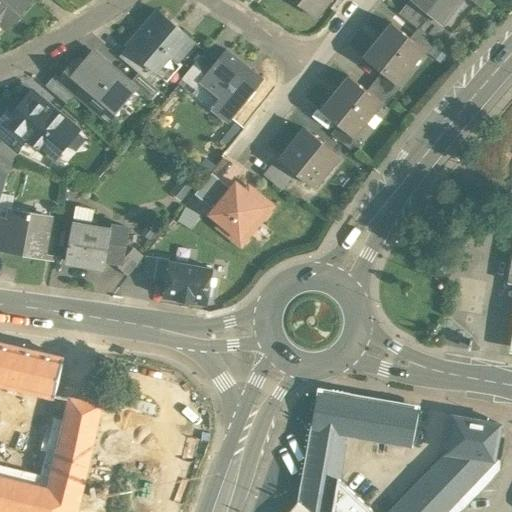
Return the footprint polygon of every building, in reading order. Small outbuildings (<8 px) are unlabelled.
[(30,0),(0,0),(0,25),(5,30),(30,0)] [(291,0),(314,18),(329,1),(330,1),(330,0),(291,0)] [(462,0),(409,0),(409,1),(429,17),(441,27),(462,0)] [(494,5),(487,0),(469,0),(486,14),(494,5)] [(429,17),(409,1),(398,15),(416,30),(418,31),(429,17)] [(157,11),(126,47),(152,71),(162,79),(163,77),(162,76),(174,62),(175,63),(193,43),(157,11)] [(409,39),(390,24),(362,58),(381,73),(397,86),(397,85),(424,52),(425,52),(409,39)] [(418,31),(416,30),(409,39),(425,52),(424,52),(427,55),(436,45),(418,31)] [(152,71),(126,48),(118,57),(138,74),(145,80),(152,71)] [(208,71),(199,83),(200,84),(220,100),(211,111),(227,124),(262,80),(225,50),(208,71)] [(93,52),(77,70),(71,65),(59,80),(58,81),(75,95),(101,117),(112,103),(119,108),(135,89),(136,88),(129,83),(93,52)] [(197,61),(181,80),(194,90),(200,84),(199,83),(208,71),(197,61)] [(397,86),(381,73),(373,82),(392,97),(400,87),(397,85),(397,86)] [(145,80),(138,74),(129,83),(136,88),(135,89),(149,102),(158,91),(145,80)] [(59,80),(54,76),(45,87),(67,105),(75,95),(58,81),(59,80)] [(366,91),(347,76),(319,111),(338,126),(354,139),(355,137),(381,105),(382,104),(366,91)] [(392,97),(373,82),(366,91),(382,104),(381,105),(384,108),(392,97)] [(32,91),(20,105),(15,101),(0,119),(0,124),(12,134),(23,144),(27,140),(44,154),(56,140),(64,147),(78,131),(32,91)] [(0,140),(4,143),(12,134),(0,124),(0,140)] [(354,139),(338,126),(330,135),(350,150),(358,140),(355,137),(354,139)] [(281,159),(280,160),(296,172),(314,188),(340,157),(305,129),(281,159)] [(281,159),(278,156),(264,173),(282,188),(296,172),(280,160),(281,159)] [(211,174),(194,195),(213,210),(230,189),(211,174)] [(213,210),(209,215),(239,239),(265,207),(235,183),(230,189),(213,210)] [(265,207),(239,239),(243,242),(269,211),(265,207)] [(49,217),(12,210),(10,220),(4,250),(42,257),(49,217)] [(10,220),(0,217),(0,249),(4,250),(10,220)] [(109,230),(71,223),(64,261),(66,262),(66,261),(84,264),(84,265),(103,268),(105,260),(110,230),(109,230)] [(129,229),(110,225),(109,230),(110,230),(105,260),(121,263),(124,259),(129,229)] [(121,263),(117,268),(127,276),(142,258),(132,250),(124,259),(121,263)] [(168,260),(145,256),(141,278),(165,282),(168,262),(168,260)] [(212,270),(168,262),(165,282),(162,298),(206,305),(212,270)] [(63,359),(0,344),(0,384),(14,388),(11,403),(33,408),(37,393),(54,397),(55,395),(63,359)] [(418,410),(317,392),(312,428),(347,435),(347,436),(411,447),(418,410)] [(99,406),(69,399),(48,489),(78,496),(99,406)] [(500,425),(453,416),(446,453),(492,460),(493,459),(500,425)] [(347,435),(312,428),(298,502),(296,511),(332,511),(339,479),(347,436),(347,435)] [(457,511),(497,470),(496,469),(498,460),(493,459),(492,460),(446,453),(389,511),(457,511)] [(48,489),(0,477),(0,511),(74,511),(78,496),(48,489)] [(375,511),(339,479),(332,511),(375,511)] [(297,502),(288,511),(296,511),(298,502),(297,502)]
